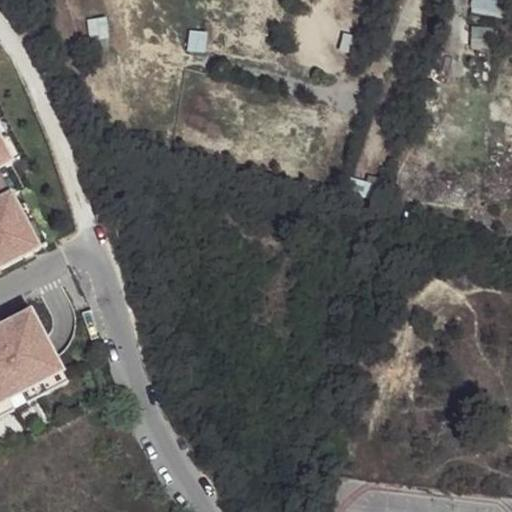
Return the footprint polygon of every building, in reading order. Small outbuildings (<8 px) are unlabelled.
[(471,0),(469,13),(507,21),(511,0),(471,0)] [(0,144),(11,165),(19,161),(0,125),(0,144)] [(0,271),(38,251),(18,212),(10,198),(0,178),(0,171),(5,169),(11,165),(0,144),(0,271)] [(5,169),(0,171),(0,178),(10,198),(18,193),(5,169)] [(26,208),(18,212),(38,251),(46,247),(26,208)] [(0,407),(8,403),(23,395),(62,375),(30,314),(0,329),(0,407)] [(62,375),(23,395),(28,405),(67,385),(62,375)] [(8,403),(0,407),(0,420),(14,413),(8,403)]
